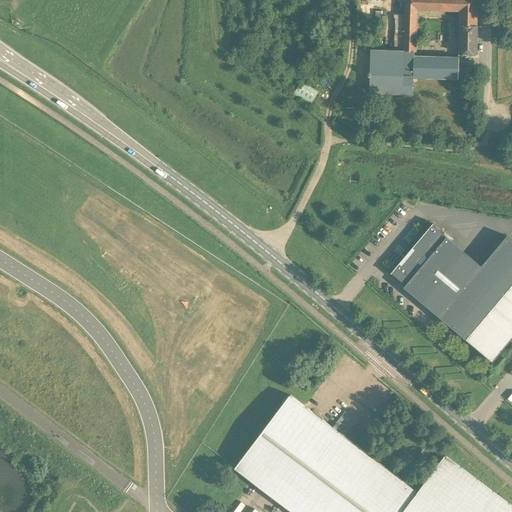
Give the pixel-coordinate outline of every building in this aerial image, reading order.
[(405,0),(405,8),(417,9),(462,10),(461,18),(460,54),(478,55),(479,25),(478,25),(478,0),(405,0)] [(395,34),(395,50),(372,50),(370,93),(404,94),(404,90),(414,90),(414,78),(432,78),(432,79),(470,80),(471,69),(459,68),(459,59),(453,58),(415,57),(415,53),(416,41),(416,17),(405,16),(404,34),(395,34)] [(302,81),(294,94),(311,105),(319,91),(302,81)] [(408,254),(392,273),(406,285),(404,287),(466,340),(492,362),(511,339),(511,240),(507,236),(473,276),(450,257),(459,247),(445,235),(436,227),(433,224),(413,248),(416,250),(411,256),(408,254)] [(235,467),(252,479),(294,511),(511,511),(511,506),(445,455),(418,491),(290,394),(235,467)] [(375,438),(371,435),(366,441),(370,445),(375,438)] [(440,452),(428,443),(421,453),(425,455),(434,462),(440,452)]
